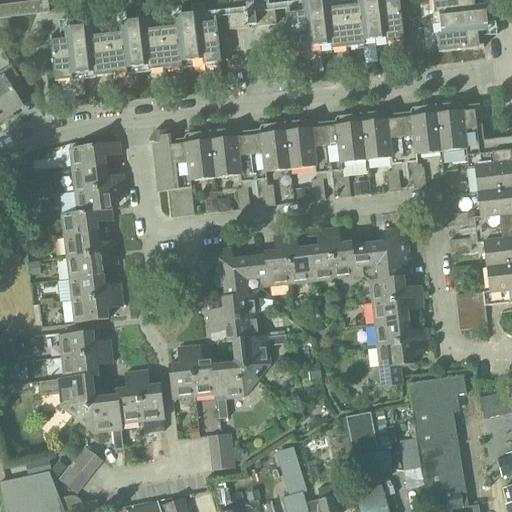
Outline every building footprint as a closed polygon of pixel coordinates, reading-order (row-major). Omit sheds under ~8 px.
[(387,45),(404,43),(398,0),(397,0),(397,2),(384,4),(383,0),(378,0),(357,2),(358,7),(329,10),(329,6),(319,7),(302,9),(303,14),(289,15),(289,11),(287,11),(292,56),(310,54),(309,49),(332,47),(331,51),(364,47),(364,45),(364,43),(386,40),(387,45)] [(438,54),(483,49),(483,48),(480,48),(478,47),(477,34),(482,34),(479,8),(475,8),(474,8),(472,0),(432,0),(434,15),(438,14),(441,37),(437,37),(438,54)] [(0,20),(49,15),(47,2),(0,7),(0,20)] [(493,2),(485,3),(486,15),(494,14),(493,2)] [(190,7),(191,15),(204,13),(203,6),(190,7)] [(180,8),(174,9),(168,10),(168,17),(181,16),(180,8)] [(136,21),(149,20),(148,12),(135,14),(136,21)] [(274,12),(263,14),(227,18),(229,32),(249,29),(249,27),(255,27),(255,29),(276,26),(274,12)] [(113,24),(126,22),(125,15),(112,16),(113,24)] [(48,38),(54,83),(71,81),(71,77),(93,74),(93,79),(126,75),(126,70),(148,68),(148,72),(181,69),(181,66),(181,64),(203,62),(203,66),(220,64),(215,19),(213,19),(214,24),(201,25),(200,21),(174,24),(174,27),(174,28),(145,32),(145,27),(119,30),(119,32),(119,35),(90,38),(90,34),(64,37),(64,39),(64,41),(51,43),(51,38),(48,38)] [(93,19),(80,20),(81,27),(93,26),(93,19)] [(59,30),(72,28),(71,21),(58,23),(59,30)] [(488,25),(489,38),(491,37),(494,37),(497,36),(495,24),(491,24),(488,25)] [(0,74),(0,113),(4,120),(23,109),(14,94),(24,88),(12,68),(0,74)] [(487,281),(488,293),(509,291),(511,304),(511,139),(478,143),(473,107),(462,109),(461,107),(458,104),(435,107),(412,110),(410,112),(410,115),(398,116),(387,117),(386,115),(383,113),(360,116),(337,118),(335,121),(335,124),(322,125),(310,126),(310,124),(308,122),(285,125),(261,127),(259,130),(259,132),(248,133),(237,135),(234,132),(232,131),(209,133),(186,136),(184,139),(184,141),(174,142),(172,141),(172,137),(166,136),(165,131),(153,133),(153,134),(154,145),(152,145),(157,194),(167,193),(170,215),(170,219),(182,218),(194,217),(190,183),(215,180),(239,177),(241,191),(235,191),(238,212),(249,210),(247,190),(254,189),(260,189),(263,209),(275,207),(273,187),(267,187),(265,175),(290,172),(315,169),(316,182),(314,182),(311,183),(313,203),(319,202),(325,202),(322,181),(329,181),(336,180),(338,200),(350,199),(348,178),(345,178),(343,178),(341,166),(366,163),(390,160),(392,173),(386,174),(388,194),(401,193),(398,173),(405,172),(412,171),(414,191),(426,190),(424,170),(418,170),(417,157),(441,154),(466,151),(468,171),(475,170),(477,194),(480,219),(467,220),(467,216),(466,214),(446,217),(447,229),(468,227),(468,234),(469,240),(449,242),(450,254),(470,252),(470,247),(483,245),(486,266),(487,281)] [(72,172),(106,168),(105,159),(120,157),(119,145),(69,151),(72,172)] [(107,178),(106,168),(72,172),(74,194),(124,188),(122,176),(107,178)] [(125,200),(124,188),(74,194),(77,215),(111,212),(109,202),(125,200)] [(36,211),(25,212),(26,219),(37,218),(36,211)] [(111,212),(77,215),(61,217),(64,239),(97,235),(96,225),(112,223),(111,212)] [(312,284),(345,280),(341,246),(340,230),(316,233),(318,249),(308,250),(312,284)] [(384,244),(374,245),(378,280),(401,280),(399,268),(410,267),(406,230),(383,233),(384,244)] [(99,245),(97,235),(64,239),(66,260),(115,254),(114,243),(99,245)] [(290,286),(312,284),(308,250),(298,251),(296,235),(284,237),(290,286)] [(260,290),(290,286),(284,237),(273,238),(274,254),(264,255),(265,258),(256,259),(260,290)] [(352,244),(341,246),(345,280),(362,278),(366,281),(369,281),(378,280),(374,245),(353,247),(352,244)] [(224,289),(225,301),(255,296),(260,290),(256,259),(233,262),(231,251),(208,254),(212,291),(224,289)] [(117,266),(115,254),(66,260),(69,281),(102,277),(101,268),(117,266)] [(69,281),(71,303),(121,298),(119,286),(103,288),(103,281),(102,277),(69,281)] [(372,304),(421,299),(420,287),(404,289),(403,279),(401,280),(378,280),(369,281),(372,304)] [(484,307),(482,294),(455,297),(457,311),(484,307)] [(207,313),(209,325),(258,319),(255,296),(225,301),(222,301),(223,311),(207,313)] [(121,298),(71,303),(74,326),(108,322),(107,311),(122,309),(121,298)] [(372,304),(374,326),(408,322),(407,313),(422,311),(421,299),(372,304)] [(458,322),(485,319),(484,307),(457,311),(458,322)] [(261,340),(258,319),(209,325),(210,336),(226,335),(227,345),(233,344),(261,340)] [(486,329),(485,319),(458,322),(459,332),(486,329)] [(374,326),(376,347),(426,342),(425,330),(409,332),(408,322),(374,326)] [(58,338),(61,360),(110,355),(109,343),(93,344),(93,341),(92,334),(58,338)] [(285,338),(261,340),(233,344),(235,365),(235,366),(257,383),(269,367),(267,349),(286,347),(285,338)] [(400,367),(403,367),(413,366),(412,356),(427,354),(426,342),(376,347),(379,370),(371,381),(380,388),(380,392),(383,391),(387,393),(390,389),(402,387),(400,367)] [(216,397),(213,369),(212,363),(202,364),(200,348),(189,350),(195,399),(216,397)] [(172,402),(195,399),(189,350),(177,351),(177,353),(178,367),(169,368),(172,402)] [(61,360),(63,381),(91,379),(97,378),(96,373),(96,368),(112,366),(110,355),(61,360)] [(12,356),(0,356),(0,366),(13,366),(12,356)] [(234,367),(213,369),(216,397),(219,421),(225,421),(227,420),(225,402),(244,399),(257,383),(235,366),(234,367)] [(136,375),(141,424),(164,422),(160,388),(149,389),(147,373),(136,375)] [(116,393),(117,399),(120,427),(141,424),(136,375),(124,376),(126,392),(116,393)] [(93,398),(91,379),(63,381),(57,381),(57,382),(39,384),(40,393),(58,391),(60,409),(77,423),(95,400),(93,398)] [(511,511),(511,391),(506,393),(511,413),(511,417),(511,454),(505,457),(506,460),(496,463),(501,478),(510,476),(511,481),(511,488),(502,491),(507,508),(506,509),(506,511),(511,511)] [(511,413),(506,393),(479,400),(484,419),(511,413)] [(95,400),(77,423),(93,436),(111,433),(113,452),(123,451),(120,427),(117,399),(96,401),(95,400)] [(444,404),(420,407),(427,447),(450,443),(444,404)] [(370,415),(345,420),(353,460),(378,455),(370,415)] [(208,439),(209,451),(230,448),(229,437),(208,439)] [(450,443),(427,447),(433,486),(457,483),(450,443)] [(209,451),(211,462),(232,460),(230,448),(209,451)] [(85,449),(76,460),(93,474),(101,463),(85,449)] [(389,456),(365,460),(368,478),(392,474),(389,456)] [(84,485),(93,474),(76,460),(67,471),(84,485)] [(233,471),(232,460),(211,462),(212,474),(233,471)] [(76,495),(84,485),(67,471),(59,482),(76,495)] [(62,511),(48,474),(0,484),(0,494),(3,511),(62,511)] [(386,511),(385,507),(380,489),(355,496),(359,511),(386,511)] [(80,502),(74,497),(60,500),(64,511),(77,511),(76,506),(80,502)] [(317,502),(319,510),(319,511),(336,511),(333,498),(317,502)] [(161,508),(162,511),(188,511),(184,500),(161,508)] [(83,505),(80,502),(76,506),(77,511),(98,511),(97,502),(83,505)]
